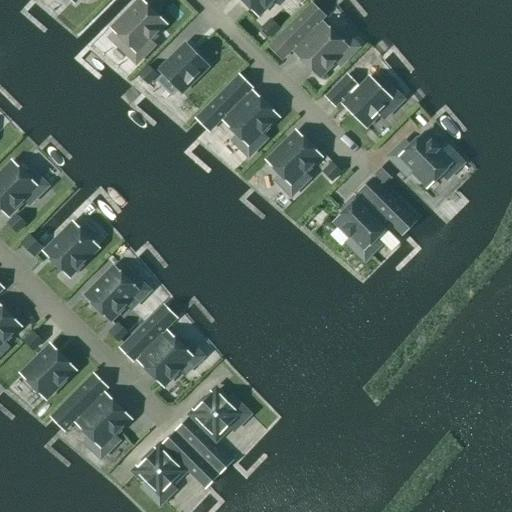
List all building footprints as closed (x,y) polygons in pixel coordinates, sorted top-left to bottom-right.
[(242,0),(257,15),(272,0),(273,0),(279,5),(284,0),(242,0)] [(136,64),(154,46),(148,40),(164,24),(141,1),(113,30),(125,43),(120,48),(136,64)] [(312,5),(269,48),(282,60),(295,47),(299,51),(295,54),(318,77),(334,61),(340,67),(358,48),(342,32),(336,38),(324,25),(321,28),(317,25),(324,17),(312,5)] [(270,20),(261,30),(271,40),(281,30),(270,20)] [(181,93),(207,67),(186,46),(160,72),(181,93)] [(148,66),(137,76),(148,87),(158,77),(148,66)] [(347,76),(326,98),(335,107),(342,100),(346,104),(345,106),(365,126),(378,113),(384,119),(402,101),(386,84),(380,90),(371,81),(370,80),(361,90),(353,97),(349,93),(357,85),(347,76)] [(251,89),(239,77),(196,120),(209,132),(225,116),(228,120),(225,123),(238,136),(232,141),(248,157),(267,139),(261,133),(277,117),(254,94),(250,98),(246,94),(251,89)] [(291,197),(309,179),(304,173),(320,157),(297,134),(268,162),(281,175),(275,181),(291,197)] [(402,160),(396,166),(407,177),(413,171),(428,187),(441,174),(447,180),(463,164),(444,145),(439,151),(423,135),(412,145),(400,158),(402,160)] [(389,162),(374,176),(383,185),(398,171),(389,162)] [(331,163),(321,173),(322,174),(333,183),(342,173),(331,163)] [(13,164),(0,176),(0,208),(7,216),(23,200),(29,205),(47,187),(31,171),(25,177),(13,164)] [(415,223),(372,180),(360,193),(365,198),(362,202),(358,199),(335,222),(351,238),(346,243),(364,262),(380,246),(374,240),(387,228),(384,224),(388,221),(402,235),(415,223)] [(16,215),(7,225),(16,234),(26,224),(16,215)] [(74,225),(45,254),(68,277),(97,248),(74,225)] [(20,245),(34,259),(43,249),(29,236),(21,244),(20,245)] [(115,269),(86,298),(109,321),(125,305),(131,310),(149,292),(133,276),(127,281),(115,269)] [(0,345),(19,326),(0,307),(0,291),(2,289),(0,287),(0,345)] [(140,363),(162,386),(179,370),(184,376),(203,358),(187,341),(181,347),(168,334),(165,337),(162,334),(176,320),(164,307),(121,349),(133,362),(139,356),(143,359),(140,363)] [(118,324),(108,334),(118,344),(128,334),(118,324)] [(32,333),(22,343),(33,353),(43,343),(32,332),(32,333)] [(51,347),(22,375),(45,399),(74,370),(51,347)] [(113,435),(129,419),(106,396),(104,399),(100,395),(106,389),(94,376),(51,419),(64,431),(77,418),(81,422),(78,425),(90,438),(84,443),(101,459),(119,441),(113,435)] [(176,433),(219,475),(232,462),(209,439),(213,436),(216,439),(228,426),(234,432),(250,415),(232,397),(226,403),(216,393),(193,416),(194,417),(190,421),(189,419),(176,433)] [(219,475),(176,433),(163,446),(164,447),(161,451),(159,449),(136,473),(147,483),(141,488),(160,507),(176,490),(170,485),(182,472),(180,469),(183,466),(206,488),(219,475)]
